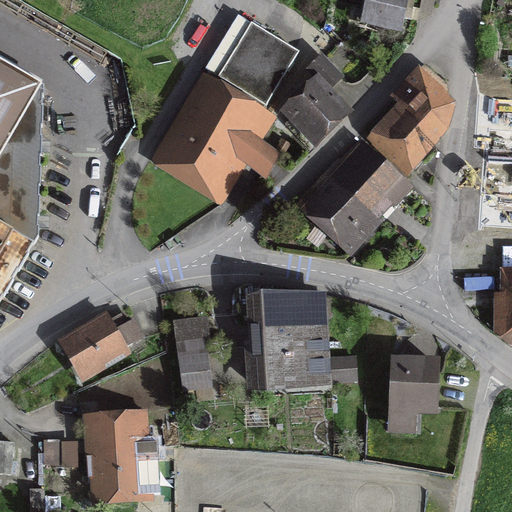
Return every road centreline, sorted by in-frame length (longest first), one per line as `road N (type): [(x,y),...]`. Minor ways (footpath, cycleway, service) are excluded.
road 1 (residential): [(464,0),(399,78),(213,257)]
road 2 (residential): [(127,281),(120,199),(228,0)]
road 3 (residential): [(433,306),(465,0)]
road 4 (residential): [(213,257),(307,267),(433,306)]
road 5 (residential): [(463,511),(494,354)]
road 6 (residential): [(0,354),(127,281)]
